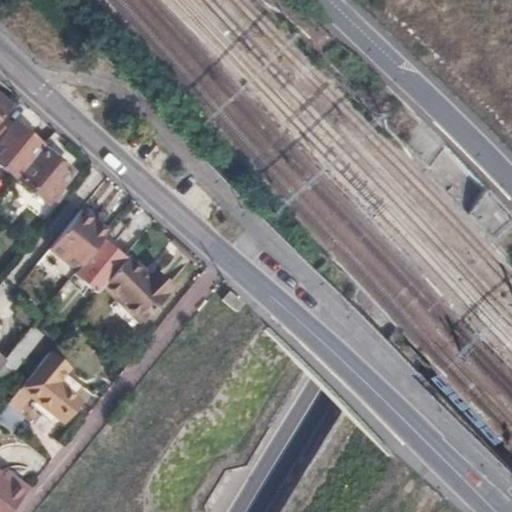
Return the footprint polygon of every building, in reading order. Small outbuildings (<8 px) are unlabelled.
[(0,117),(9,106),(0,97),(0,117)] [(0,165),(15,178),(41,146),(13,124),(2,136),(0,135),(0,165)] [(44,150),(18,179),(45,202),(49,198),(53,201),(59,194),(56,190),(71,173),(44,150)] [(100,240),(107,231),(79,208),(48,246),(76,270),(100,240)] [(74,272),(97,291),(103,284),(123,259),(100,240),(76,270),(74,272)] [(142,269),(127,254),(123,259),(103,284),(120,301),(113,308),(132,327),(164,291),(164,286),(152,274),(149,276),(145,281),(138,274),(142,269)] [(149,276),(142,269),(138,274),(145,281),(149,276)] [(227,292),(221,300),(234,313),(240,304),(227,292)] [(6,354),(2,361),(11,368),(38,334),(29,327),(6,354)] [(24,379),(5,403),(15,411),(28,394),(62,421),(80,399),(73,393),(81,383),(69,373),(73,369),(49,350),(24,379)] [(0,511),(9,511),(24,494),(14,486),(18,481),(5,471),(2,475),(0,473),(0,511)] [(14,486),(24,494),(27,489),(18,481),(14,486)]
